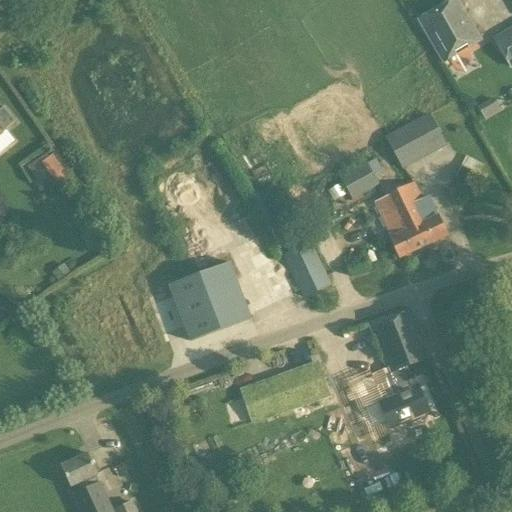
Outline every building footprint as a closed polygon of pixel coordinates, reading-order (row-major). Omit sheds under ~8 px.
[(454,0),(418,21),(443,64),(481,41),(456,0),(454,0)] [(510,70),(511,68),(511,27),(492,40),(510,70)] [(477,108),(484,121),(485,122),(501,112),(500,111),(493,99),(477,108)] [(3,108),(0,110),(0,134),(15,123),(3,108)] [(402,170),(445,148),(428,116),(385,139),(402,170)] [(49,157),(48,158),(45,155),(27,167),(29,171),(28,172),(35,182),(47,175),(50,179),(52,178),(57,185),(69,176),(52,155),(49,157)] [(352,201),(377,186),(365,165),(340,179),(352,201)] [(460,167),(453,182),(470,191),(478,176),(460,167)] [(381,203),(376,206),(392,239),(390,240),(399,259),(447,237),(438,217),(437,218),(428,198),(421,201),(414,185),(380,201),(381,203)] [(330,286),(310,244),(283,257),(301,299),(330,286)] [(369,270),(361,254),(343,262),(351,278),(369,270)] [(64,264),(54,272),(60,279),(70,271),(64,264)] [(169,286),(190,342),(250,320),(229,264),(169,286)] [(414,388),(405,367),(429,357),(409,312),(368,324),(387,367),(368,375),(379,404),(380,403),(392,430),(426,414),(414,388)] [(241,391),(253,424),(328,397),(317,364),(241,391)] [(88,431),(63,441),(71,460),(96,450),(88,431)] [(111,511),(95,477),(97,476),(87,455),(61,468),(71,488),(72,488),(76,495),(74,496),(81,511),(111,511)] [(136,511),(132,503),(114,511),(136,511)]
